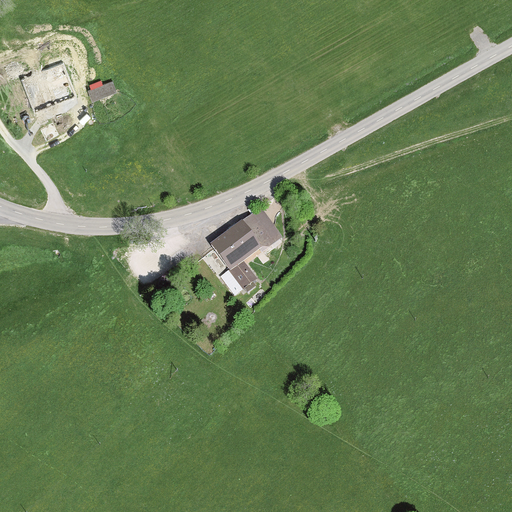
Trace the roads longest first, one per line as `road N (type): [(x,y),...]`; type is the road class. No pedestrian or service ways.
road 1 (tertiary): [(55,223),(152,222),(217,204),(511,45)]
road 2 (track): [(0,59),(133,0)]
